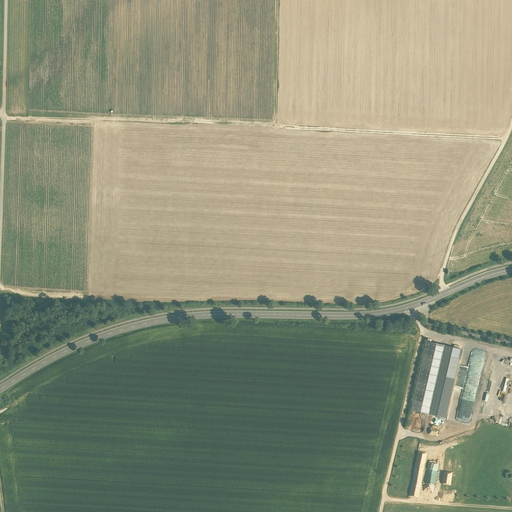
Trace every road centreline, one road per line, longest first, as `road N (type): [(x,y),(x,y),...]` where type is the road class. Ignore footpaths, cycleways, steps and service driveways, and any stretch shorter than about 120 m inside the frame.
road 1 (secondary): [(0,389),(85,342),(151,322),(380,313),(511,269)]
road 2 (track): [(505,139),(3,113)]
road 3 (track): [(511,123),(450,244),(443,293)]
road 4 (track): [(422,331),(380,511)]
road 5 (track): [(511,508),(383,498)]
road 6 (track): [(274,127),(277,0)]
